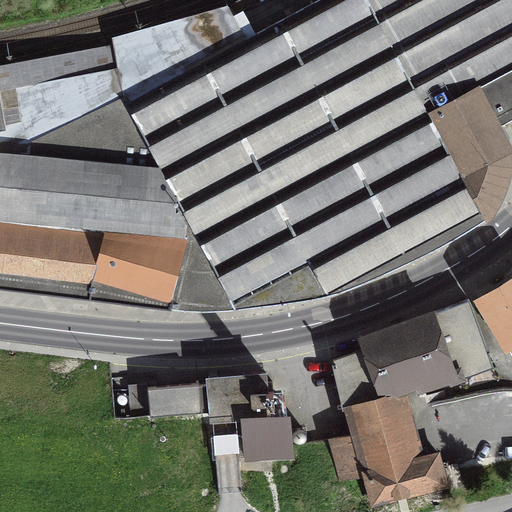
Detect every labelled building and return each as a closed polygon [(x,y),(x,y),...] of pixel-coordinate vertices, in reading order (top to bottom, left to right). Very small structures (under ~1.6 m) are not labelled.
[(0,287),(163,306),(195,308),(228,308),(266,305),(304,298),(343,289),(379,274),(453,237),(489,215),(505,184),(511,150),(511,149),(499,125),(511,117),(511,0),(316,0),(245,39),(226,5),(113,36),(115,44),(0,64),(0,287)] [(511,344),(511,279),(479,299),(507,347),(511,344)] [(489,357),(468,298),(434,311),(454,368),(460,366),(460,367),(489,357)] [(381,396),(402,388),(406,401),(420,397),(415,384),(447,373),(450,382),(464,377),(460,367),(460,366),(454,368),(434,311),(360,338),(361,339),(364,348),(381,396)] [(413,426),(406,401),(402,388),(381,396),(364,348),(332,360),(349,435),(330,438),(341,479),(366,474),(373,504),(445,485),(446,489),(464,485),(457,459),(440,463),(437,452),(421,456),(413,426)] [(196,421),(199,455),(289,447),(286,414),(268,415),(267,412),(275,411),(272,381),(265,382),(264,372),(208,377),(209,382),(129,388),(130,417),(150,415),(150,417),(211,412),(212,420),(196,421)]
